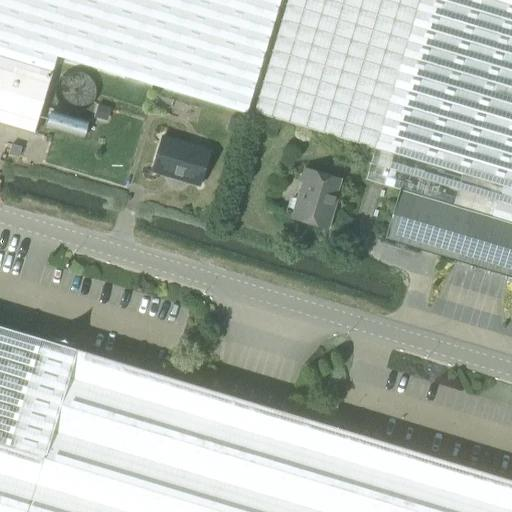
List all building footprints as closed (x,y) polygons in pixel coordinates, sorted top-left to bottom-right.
[(0,0),(0,56),(52,72),(56,56),(246,113),(279,0),(0,0)] [(409,159),(400,189),(511,223),(511,0),(287,0),(254,113),(374,149),(365,179),(384,185),(393,154),(409,159)] [(0,123),(33,133),(52,72),(0,56),(0,123)] [(161,135),(150,172),(199,187),(210,150),(161,135)] [(305,135),(299,156),(345,169),(351,149),(305,135)] [(8,154),(18,157),(21,147),(11,144),(8,154)] [(302,181),(291,218),(327,229),(333,209),(331,209),(340,179),(304,169),(300,181),(302,181)] [(511,277),(511,223),(400,189),(385,239),(511,277)] [(0,511),(511,511),(511,480),(283,411),(216,391),(76,349),(0,326),(0,511)]
